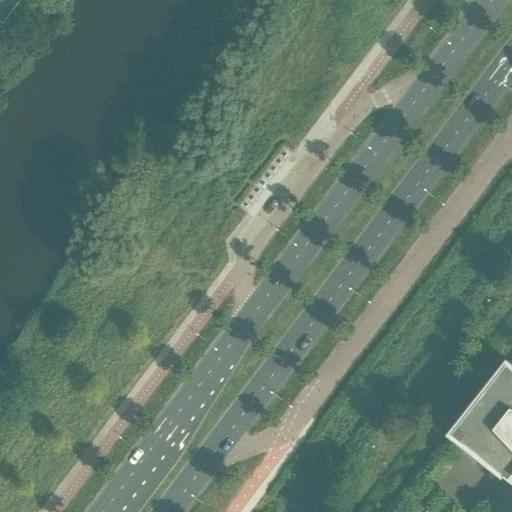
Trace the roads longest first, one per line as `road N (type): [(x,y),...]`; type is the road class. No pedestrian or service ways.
road 1 (secondary): [(215,450),(511,65)]
road 2 (unclassified): [(215,450),(279,437),(310,408),(511,133)]
road 3 (unclassified): [(426,80),(379,100),(346,127),(243,262),(240,326)]
road 4 (secondary): [(426,80),(240,326)]
road 5 (secondary): [(240,326),(102,511)]
